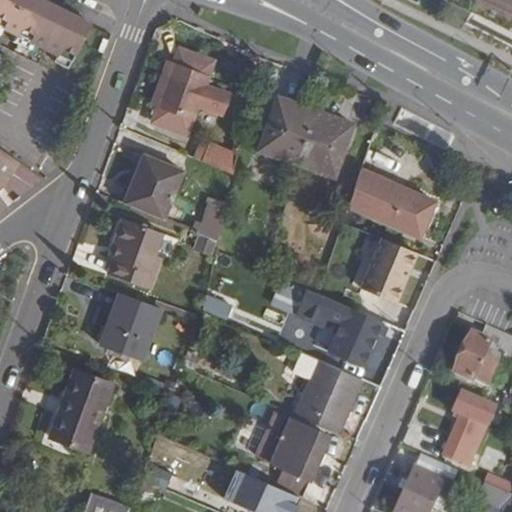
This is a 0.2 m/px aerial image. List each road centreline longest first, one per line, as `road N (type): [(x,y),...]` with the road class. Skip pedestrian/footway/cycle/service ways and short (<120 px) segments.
road 1 (residential): [(348,511),(448,289),(470,276),(511,286)]
road 2 (residential): [(68,209),(142,11)]
road 3 (secondary): [(331,37),(511,138)]
road 4 (residential): [(0,399),(68,209)]
road 5 (secondary): [(511,99),(387,29)]
